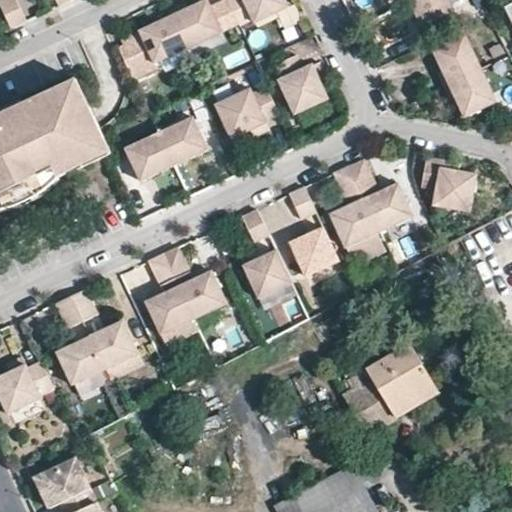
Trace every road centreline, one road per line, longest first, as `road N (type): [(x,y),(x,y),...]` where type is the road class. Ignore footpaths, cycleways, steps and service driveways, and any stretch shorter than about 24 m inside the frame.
road 1 (residential): [(377,129),(0,306)]
road 2 (residential): [(0,61),(130,0)]
road 3 (residential): [(318,0),(377,129)]
road 4 (residential): [(377,129),(510,158)]
